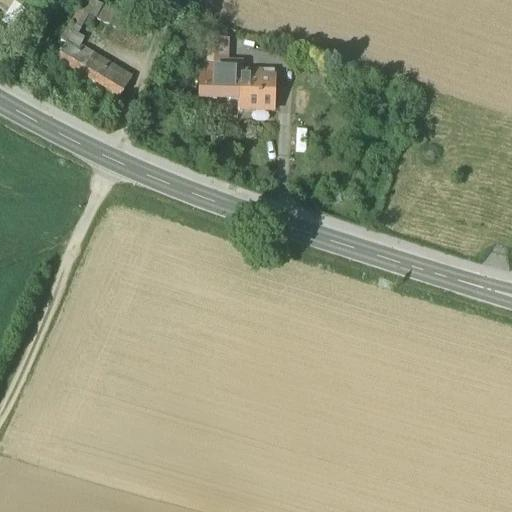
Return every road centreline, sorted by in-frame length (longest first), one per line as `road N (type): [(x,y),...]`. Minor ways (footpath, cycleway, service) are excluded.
road 1 (secondary): [(511,296),(183,193),(0,102)]
road 2 (track): [(111,160),(0,420)]
